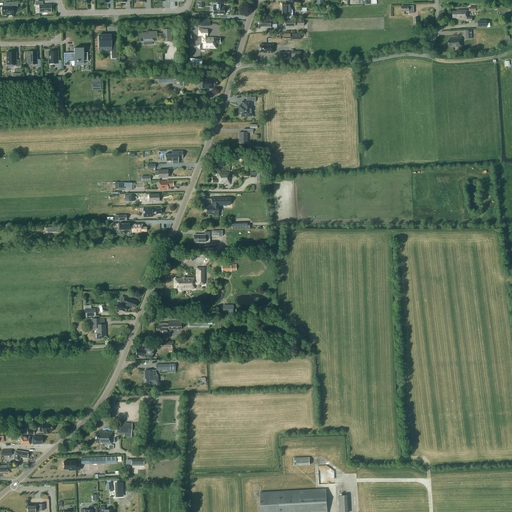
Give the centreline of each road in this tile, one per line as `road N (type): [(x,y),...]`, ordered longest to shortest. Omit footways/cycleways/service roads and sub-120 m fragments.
road 1 (tertiary): [(125,350),(235,65)]
road 2 (unclassified): [(235,65),(427,55),(436,0)]
road 3 (unknown): [(0,124),(218,115)]
road 4 (residential): [(189,0),(179,11),(67,13),(59,0)]
road 5 (unclassified): [(0,349),(125,350)]
